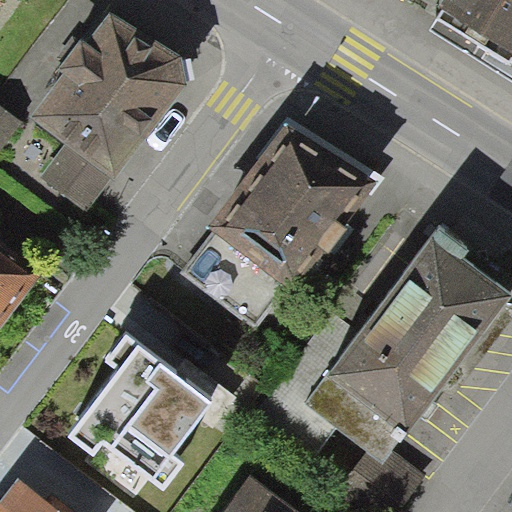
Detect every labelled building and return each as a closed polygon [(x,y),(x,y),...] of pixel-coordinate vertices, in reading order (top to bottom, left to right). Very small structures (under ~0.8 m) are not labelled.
[(511,0),(446,0),(434,21),(511,68),(511,0)] [(0,162),(8,151),(92,208),(178,81),(96,26),(38,113),(0,87),(0,162)] [(214,245),(287,294),(361,184),(288,135),(214,245)] [(0,320),(32,276),(0,253),(0,320)] [(344,492),(372,511),(398,511),(430,467),(406,450),(506,307),(430,254),(377,331),(342,306),(267,413),(321,451),(337,428),(371,452),(344,492)] [(74,421),(159,485),(211,415),(127,351),(74,421)] [(229,511),(294,511),(251,482),(229,511)] [(2,511),(43,511),(16,493),(2,511)]
